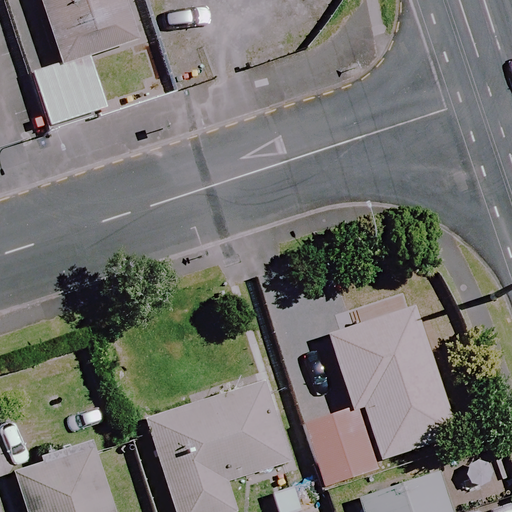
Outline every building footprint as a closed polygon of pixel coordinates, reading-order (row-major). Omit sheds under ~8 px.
[(86,60),(136,46),(123,0),(34,0),(55,69),(29,77),(45,131),(101,114),(86,60)] [(368,467),(451,443),(413,313),(322,340),(344,416),(300,430),(319,492),(371,476),(368,467)] [(285,469),(261,389),(140,425),(166,511),(228,511),(221,488),(285,469)] [(107,511),(90,456),(12,480),(21,511),(107,511)] [(314,511),(303,474),(263,486),(270,511),(314,511)] [(443,511),(433,478),(355,503),(357,511),(443,511)]
